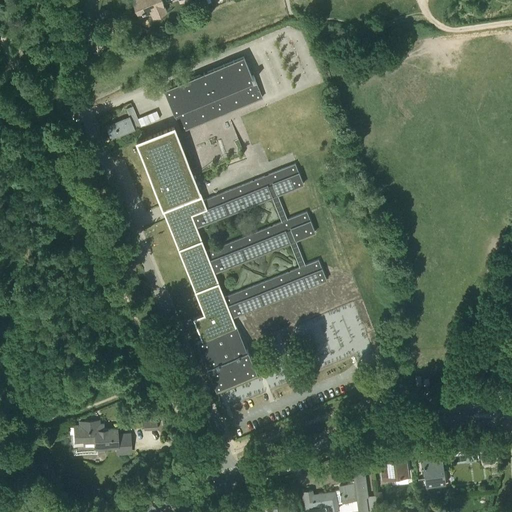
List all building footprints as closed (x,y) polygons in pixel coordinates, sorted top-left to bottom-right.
[(132,0),(138,15),(151,10),(153,16),(165,11),(160,0),(132,0)] [(180,130),(262,97),(253,75),(251,76),(243,56),(163,90),(180,130)] [(157,98),(124,111),(129,126),(162,113),(157,98)] [(187,197),(192,196),(191,194),(199,190),(176,132),(174,125),(135,140),(204,314),(193,318),(202,340),(197,342),(206,366),(215,389),(256,372),(247,349),(246,350),(236,325),(235,325),(231,317),(326,279),(321,267),(318,259),(305,265),(295,240),(314,232),(306,211),(287,219),(277,194),(303,184),(295,163),(263,177),(190,205),(187,197)] [(218,136),(220,143),(224,142),(225,146),(219,148),(220,150),(210,153),(211,155),(239,148),(234,125),(226,127),(228,133),(218,136)] [(157,417),(144,418),(144,430),(158,429),(157,417)] [(131,451),(130,433),(117,434),(116,427),(99,428),(98,420),(79,421),(79,425),(74,425),(74,434),(70,434),(70,448),(74,448),(74,454),(97,453),(97,447),(97,445),(98,445),(98,446),(105,446),(105,445),(117,444),(117,452),(131,451)] [(453,453),(478,450),(477,443),(476,443),(475,441),(475,438),(475,436),(453,437),(453,453)] [(379,460),(381,478),(407,475),(405,456),(379,460)] [(428,498),(426,484),(447,482),(445,469),(442,469),(440,457),(422,459),(424,477),(417,478),(420,499),(428,498)] [(376,511),(376,504),(375,494),(367,496),(364,470),(353,472),(354,477),(349,478),(350,483),(338,485),(339,490),(334,491),(337,502),(356,497),(358,511),(362,511),(376,511)] [(337,502),(334,491),(312,494),(312,490),(303,491),(303,493),(302,494),(302,498),(304,499),(305,508),(328,505),(329,510),(338,509),(337,502)] [(375,494),(376,504),(383,503),(382,490),(375,491),(375,494)] [(293,511),(292,500),(278,502),(279,505),(270,505),(270,511),(293,511)]
